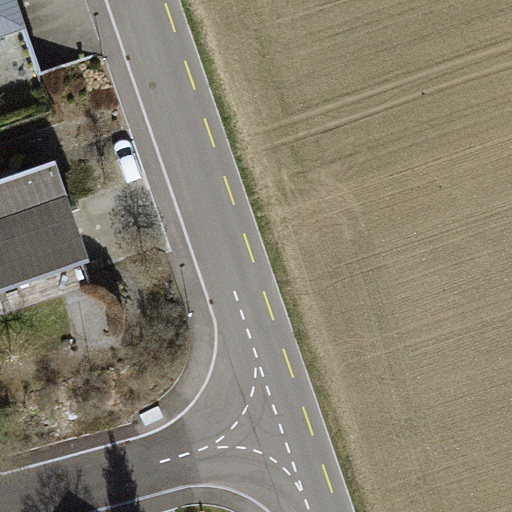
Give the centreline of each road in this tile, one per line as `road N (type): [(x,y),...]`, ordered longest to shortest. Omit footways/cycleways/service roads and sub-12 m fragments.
road 1 (residential): [(280,425),(139,0)]
road 2 (residential): [(0,503),(280,425)]
